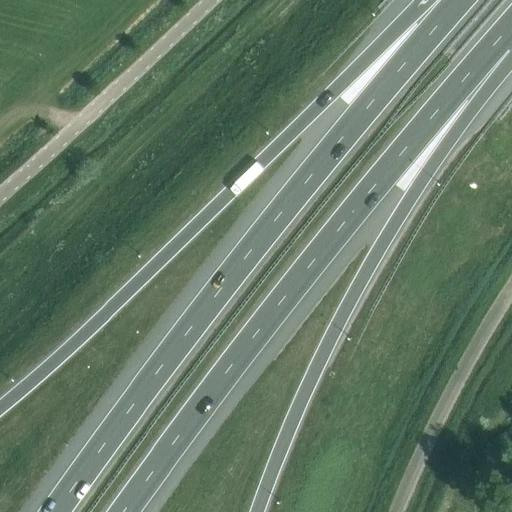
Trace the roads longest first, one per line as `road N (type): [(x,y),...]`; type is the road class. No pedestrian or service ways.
road 1 (motorway): [(456,2),(220,289),(54,511)]
road 2 (motorway): [(456,2),(338,86),(0,406)]
road 3 (motorway): [(123,511),(375,185),(481,62)]
road 4 (motorway): [(256,511),(319,362),(481,62)]
road 5 (unclassified): [(210,0),(0,194)]
road 6 (unclassified): [(409,511),(456,385),(511,297)]
